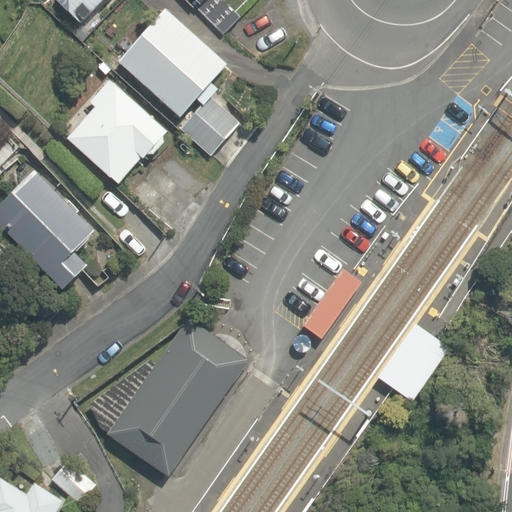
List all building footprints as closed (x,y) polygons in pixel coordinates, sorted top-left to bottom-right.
[(54,0),(87,33),(120,0),(54,0)] [(225,0),(196,0),(211,15),(225,0)] [(221,157),(247,128),(218,102),(242,74),(170,9),(119,65),(221,157)] [(93,108),(65,138),(124,190),(148,163),(154,169),(182,138),(105,69),(90,86),(96,92),(86,102),(93,108)] [(30,213),(8,235),(66,295),(115,248),(40,171),(14,196),(30,213)] [(0,286),(19,266),(0,248),(0,286)] [(346,268),(306,325),(327,340),(367,283),(346,268)] [(252,363),(189,321),(158,366),(152,362),(92,407),(105,432),(110,436),(173,479),(252,363)] [(411,397),(448,343),(416,321),(379,375),(411,397)] [(72,462),(56,484),(91,511),(93,511),(110,491),(72,462)] [(0,511),(74,511),(76,510),(47,492),(41,502),(6,481),(0,491),(0,511)]
